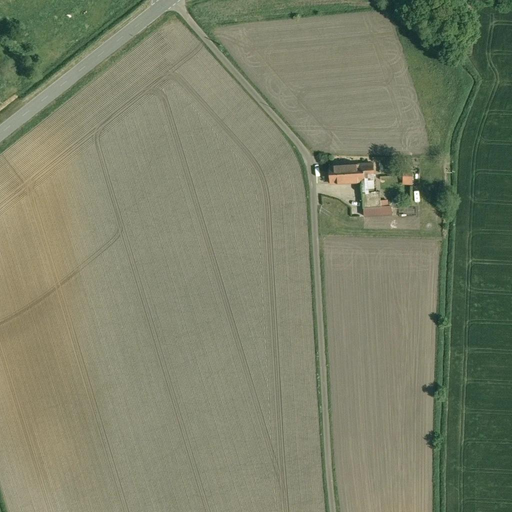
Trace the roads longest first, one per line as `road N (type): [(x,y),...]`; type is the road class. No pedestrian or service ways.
road 1 (track): [(333,511),(307,158),(173,0)]
road 2 (tertiary): [(166,2),(0,132)]
